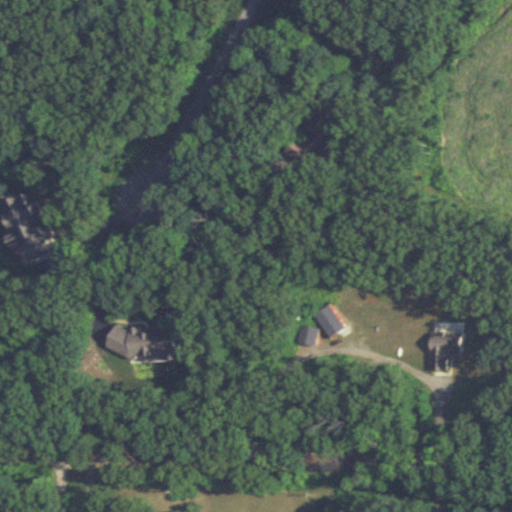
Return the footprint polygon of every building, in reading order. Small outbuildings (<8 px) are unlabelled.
[(312,172),(355,123),(333,104),(290,153),(312,172)] [(47,200),(33,204),(30,191),(5,198),(19,246),(28,244),(33,260),(61,252),(47,200)] [(317,313),(330,338),(346,330),(333,304),(317,313)] [(186,357),(186,326),(116,326),(116,357),(186,357)] [(317,326),(300,326),(300,343),(317,343),(317,326)] [(434,370),(451,370),(451,358),(467,358),(467,331),(434,331),(434,370)]
